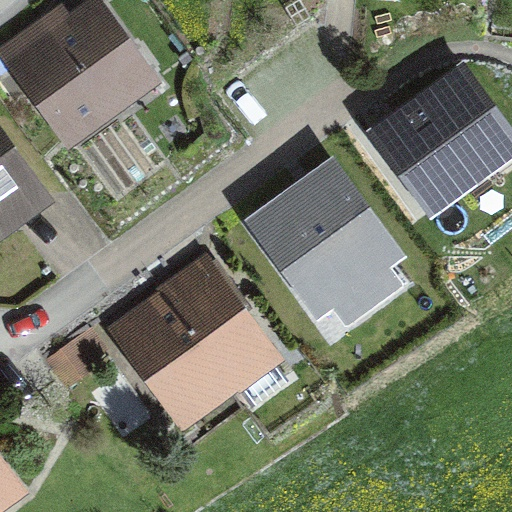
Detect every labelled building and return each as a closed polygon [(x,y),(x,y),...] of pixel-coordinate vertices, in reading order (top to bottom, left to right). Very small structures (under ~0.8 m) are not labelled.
[(95,8),(19,63),(70,133),(146,78),(95,8)] [(365,135),(430,221),(511,159),(511,128),(462,62),(365,135)] [(0,216),(32,193),(0,148),(0,216)] [(337,158),(242,223),(326,348),(422,283),(337,158)] [(261,343),(202,262),(177,280),(189,296),(132,337),(180,402),(261,343)] [(0,469),(0,495),(12,486),(0,469)]
